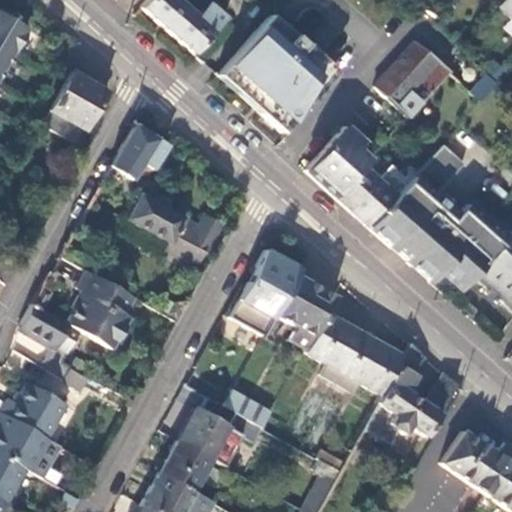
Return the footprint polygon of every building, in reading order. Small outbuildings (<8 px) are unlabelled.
[(174,1),(172,0),(147,0),(139,9),(190,56),(195,49),(217,25),(199,10),(193,18),(174,1)] [(511,0),(504,0),(495,10),(511,24),(511,0)] [(199,10),(217,25),(222,20),(204,4),(199,10)] [(0,69),(25,27),(0,12),(0,69)] [(268,16),(214,77),(279,135),(314,95),(312,94),(332,71),(302,45),(301,46),(268,16)] [(405,118),(443,74),(434,65),(436,64),(413,43),(372,88),(405,118)] [(195,49),(190,56),(197,62),(203,56),(195,49)] [(36,125),(70,146),(102,91),(68,71),(36,125)] [(482,102),(497,83),(484,73),(469,91),(482,102)] [(151,169),(164,145),(132,125),(108,167),(128,180),(138,163),(151,169)] [(342,129),(303,173),(310,180),(333,201),(361,168),(367,162),(355,150),(360,145),(342,129)] [(458,166),(437,149),(422,167),(408,183),(366,230),(429,286),(439,275),(459,293),(477,271),(503,243),(461,206),(451,217),(429,199),(458,166)] [(399,175),(408,183),(422,167),(414,160),(399,175)] [(361,168),(333,201),(339,206),(366,230),(408,183),(399,175),(390,166),(376,181),(361,168)] [(152,203),(135,195),(121,220),(167,245),(164,252),(193,268),(201,253),(203,254),(219,226),(201,215),(195,226),(163,209),(167,202),(156,196),(152,203)] [(511,231),(503,243),(477,271),(511,302),(511,231)] [(272,316),(294,277),(298,270),(263,251),(225,319),(260,338),(272,316)] [(71,309),(62,324),(77,334),(109,351),(127,318),(121,315),(131,298),(89,275),(79,292),(84,295),(75,311),(71,309)] [(323,314),(332,298),(294,277),(272,316),(293,329),(286,342),(302,351),(323,314)] [(178,305),(171,301),(165,313),(171,317),(178,305)] [(62,324),(30,305),(21,320),(18,326),(52,347),(45,358),(58,366),(77,334),(62,324)] [(335,382),(361,336),(323,314),(302,351),(301,353),(321,365),(317,372),(335,382)] [(377,397),(398,358),(361,336),(335,382),(352,392),(356,384),(377,397)] [(400,436),(407,426),(423,438),(454,386),(440,374),(422,405),(403,392),(423,359),(406,343),(398,358),(377,397),(358,429),(384,450),(397,434),(400,436)] [(58,366),(45,358),(38,369),(60,382),(66,371),(58,366)] [(77,391),(83,380),(66,371),(60,382),(77,391)] [(5,405),(0,413),(0,415),(44,442),(62,410),(24,387),(12,408),(5,405)] [(229,389),(219,406),(221,408),(258,429),(268,411),(229,389)] [(219,406),(203,398),(196,411),(192,409),(174,442),(208,461),(220,468),(239,435),(251,442),(258,429),(221,408),(219,406)] [(114,409),(123,414),(127,404),(119,400),(114,409)] [(44,442),(0,415),(0,459),(23,473),(27,476),(47,443),(44,442)] [(438,466),(503,511),(511,511),(511,469),(460,434),(438,466)] [(208,461),(174,442),(155,475),(189,494),(208,461)] [(340,463),(320,452),(315,460),(335,472),(340,463)] [(23,473),(0,459),(0,506),(3,508),(23,473)] [(312,511),(335,472),(315,460),(309,472),(316,476),(297,511),(298,511),(312,511)] [(155,475),(137,507),(146,511),(202,511),(207,504),(189,494),(155,475)] [(126,511),(129,498),(117,495),(113,511),(126,511)]
